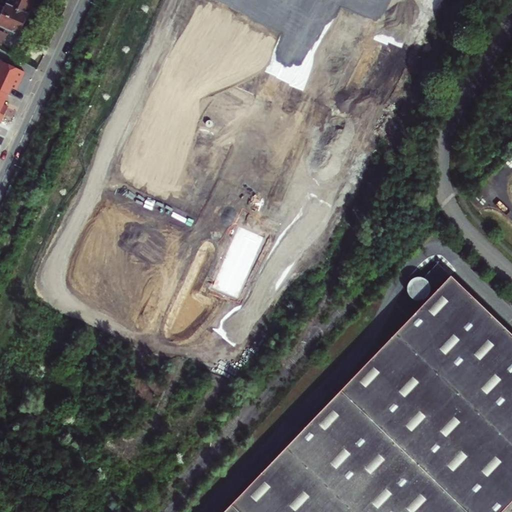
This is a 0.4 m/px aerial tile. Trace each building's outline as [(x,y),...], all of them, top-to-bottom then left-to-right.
[(0,15),(0,26),(17,34),(21,25),(30,6),(32,0),(7,0),(6,3),(5,3),(0,15)] [(193,0),(112,179),(200,218),(218,179),(267,202),(308,114),(286,104),(333,0),(355,0),(372,8),(375,0),(193,0)] [(0,89),(7,93),(10,86),(15,88),(18,80),(23,70),(0,59),(0,89)] [(412,281),(410,282),(409,284),(409,286),(408,288),(408,290),(408,292),(408,294),(409,296),(410,298),(411,300),(413,301),(414,302),(415,302),(417,302),(418,302),(420,302),(421,302),(423,301),(424,300),(425,299),(426,298),(427,296),(427,295),(427,293),(427,291),(427,290),(431,286),(433,288),(446,274),(436,263),(422,277),(425,280),(421,284),(420,282),(418,281),(417,281),(415,281),(413,281),(412,281)] [(511,511),(511,338),(450,278),(223,511),(511,511)]
